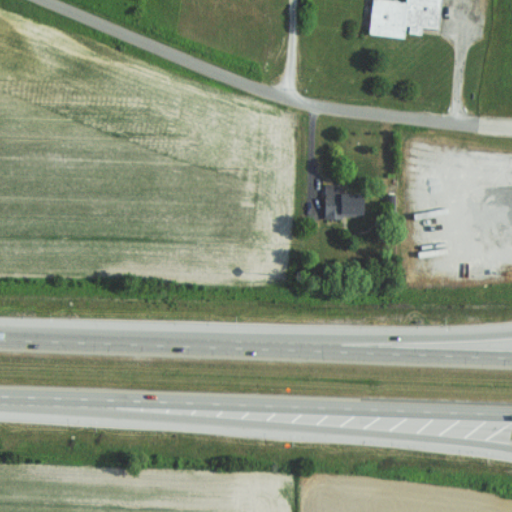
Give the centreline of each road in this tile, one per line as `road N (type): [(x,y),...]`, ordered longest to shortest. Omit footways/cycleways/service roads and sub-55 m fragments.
road 1 (motorway): [(0,393),(511,411)]
road 2 (motorway): [(511,355),(0,339)]
road 3 (residential): [(511,123),(338,112),(261,92),(47,0)]
road 4 (motorway): [(39,395),(511,453)]
road 5 (motorway): [(511,330),(245,345)]
